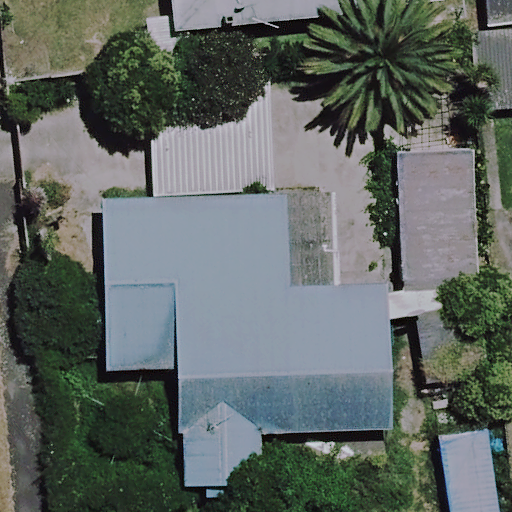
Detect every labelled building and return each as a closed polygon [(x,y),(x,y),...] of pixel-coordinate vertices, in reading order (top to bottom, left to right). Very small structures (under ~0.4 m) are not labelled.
[(173,0),(177,32),(446,2),(445,0),(173,0)] [(511,22),(511,0),(491,0),(494,25),(511,22)] [(284,297),(272,84),(152,91),(159,203),(103,206),(113,372),(177,368),(184,493),(293,487),(290,434),(392,428),(384,291),(284,297)] [(471,100),(395,101),(398,314),(474,313),(471,100)] [(495,511),(490,422),(445,425),(450,511),(495,511)]
